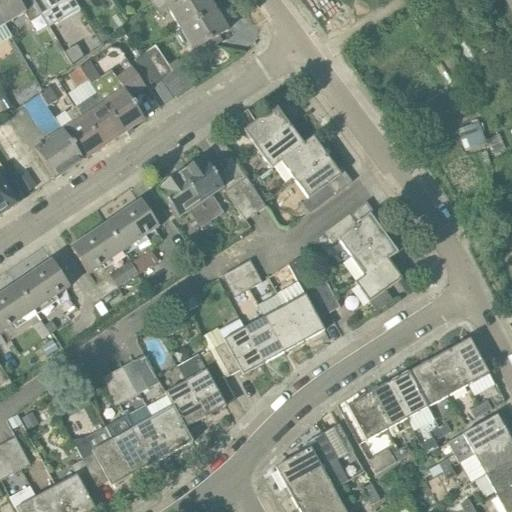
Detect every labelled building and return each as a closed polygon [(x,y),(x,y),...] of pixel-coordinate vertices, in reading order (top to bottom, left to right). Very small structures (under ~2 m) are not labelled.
[(42,17),(31,0),(0,0),(0,17),(5,27),(24,15),(30,24),(42,17)] [(69,0),(31,0),(42,17),(69,0)] [(181,32),(216,11),(209,0),(188,0),(185,2),(184,0),(163,0),(153,6),(160,18),(168,12),(181,32)] [(181,32),(183,35),(193,53),(228,32),(216,11),(181,32)] [(106,30),(96,36),(101,45),(111,39),(106,30)] [(77,46),(64,53),(72,66),(84,58),(77,46)] [(145,56),(162,81),(173,74),(155,49),(145,56)] [(145,56),(134,63),(152,88),(162,81),(145,56)] [(111,72),(124,90),(104,104),(105,106),(123,135),(144,121),(135,109),(136,108),(134,105),(133,105),(129,100),(145,88),(133,72),(125,61),(111,72)] [(88,82),(91,86),(101,79),(91,62),(80,70),(88,82)] [(88,82),(80,70),(69,77),(77,89),(88,82)] [(58,101),(51,89),(39,97),(47,109),(58,101)] [(104,104),(97,95),(77,109),(103,148),(123,135),(105,106),(104,104)] [(6,96),(0,99),(0,109),(4,116),(14,110),(6,96)] [(67,115),(73,125),(62,132),(83,162),(103,148),(77,109),(67,115)] [(244,133),(257,151),(290,128),(276,109),(244,133)] [(457,129),(464,151),(487,144),(480,122),(457,129)] [(271,170),(273,168),(281,163),(303,146),(290,128),(257,151),(271,170)] [(62,132),(61,130),(44,142),(33,150),(54,181),(83,162),(62,132)] [(292,179),(295,182),(327,158),(313,139),(303,146),(281,163),(273,168),(285,184),(292,179)] [(246,179),(240,170),(229,153),(218,161),(235,186),(246,179)] [(308,201),(303,205),(310,215),(335,196),(328,186),(341,177),(327,158),(295,182),(308,201)] [(212,198),(224,191),(208,167),(204,161),(180,176),(211,223),(223,215),(212,198)] [(225,193),(235,186),(218,161),(208,167),(224,191),(225,193)] [(273,173),(271,170),(259,179),(261,182),(273,173)] [(0,217),(16,206),(12,200),(11,200),(20,194),(4,171),(0,174),(0,217)] [(27,172),(16,179),(26,195),(37,188),(27,172)] [(200,231),(211,223),(180,176),(157,192),(177,222),(189,215),(200,231)] [(245,223),(255,216),(238,190),(249,183),(246,179),(235,186),(225,193),(233,206),(245,223)] [(238,190),(255,216),(266,209),(254,192),(249,183),(238,190)] [(142,242),(159,230),(141,203),(123,214),(142,242)] [(124,254),(142,242),(123,214),(106,226),(124,254)] [(338,241),(351,260),(384,236),(370,217),(357,226),(350,216),(324,235),(332,245),(338,241)] [(107,266),(124,254),(106,226),(88,238),(107,266)] [(213,239),(212,245),(216,251),(225,244),(219,235),(213,239)] [(351,260),(364,277),(365,278),(388,262),(398,255),(384,236),(351,260)] [(89,278),(107,266),(88,238),(71,250),(89,278)] [(148,252),(131,265),(138,275),(139,277),(140,276),(156,264),(148,252)] [(288,267),(298,285),(303,294),(314,288),(299,260),(288,267)] [(118,289),(138,275),(131,265),(129,262),(109,276),(118,289)] [(222,277),(228,287),(255,273),(250,262),(222,277)] [(388,262),(365,278),(364,277),(355,285),(369,304),(402,281),(388,262)] [(52,302),(70,290),(51,263),(34,274),(52,302)] [(262,284),(255,273),(228,287),(234,299),(260,286),(262,284)] [(35,314),(52,302),(34,274),(16,286),(35,314)] [(340,310),(325,282),(314,288),(329,315),(340,310)] [(298,285),(277,296),(278,297),(284,309),(303,344),(324,333),(324,332),(335,326),(329,315),(314,288),(303,294),(298,285)] [(0,299),(17,325),(35,314),(16,286),(0,296),(0,299)] [(197,296),(196,297),(183,304),(188,312),(202,305),(197,296)] [(0,336),(17,325),(0,299),(0,336)] [(303,344),(284,309),(264,320),(283,355),(303,344)] [(263,366),(283,355),(264,320),(244,331),(263,366)] [(40,321),(31,327),(41,342),(50,336),(44,328),(40,321)] [(58,331),(52,322),(44,328),(50,336),(58,331)] [(243,377),(263,366),(244,331),(224,342),(225,344),(214,350),(229,378),(240,372),(243,377)] [(58,350),(52,340),(41,347),(47,357),(58,350)] [(449,353),(468,388),(489,376),(469,341),(449,353)] [(190,359),(184,348),(174,354),(180,364),(190,359)] [(199,358),(177,369),(185,384),(185,383),(205,419),(225,408),(214,386),(224,380),(209,353),(199,359),(199,358)] [(448,399),(468,388),(449,353),(429,364),(448,399)] [(133,363),(148,390),(158,385),(153,375),(144,357),(133,363)] [(122,369),(137,396),(148,390),(133,363),(122,369)] [(427,410),(448,399),(429,364),(408,375),(427,410)] [(111,375),(126,402),(137,396),(122,369),(111,375)] [(100,381),(109,399),(115,408),(126,402),(111,375),(100,381)] [(407,421),(427,410),(408,375),(388,386),(407,421)] [(173,409),(185,430),(205,419),(185,383),(185,384),(165,395),(172,409),(173,409)] [(387,432),(407,421),(388,386),(368,397),(387,432)] [(366,443),(387,432),(368,397),(347,408),(366,443)] [(478,407),(483,415),(491,410),(487,402),(478,407)] [(475,420),(483,415),(478,407),(470,412),(475,420)] [(31,409),(19,416),(27,432),(40,425),(31,409)] [(172,409),(153,420),(172,455),(193,444),(185,430),(173,409),(172,409)] [(17,416),(7,422),(13,432),(22,427),(17,416)] [(474,457),(508,437),(497,417),(462,436),(474,457)] [(152,466),(172,455),(153,420),(132,431),(152,466)] [(438,429),(443,438),(451,433),(446,425),(438,429)] [(108,483),(111,488),(131,477),(112,443),(104,426),(97,434),(85,440),(72,442),(82,461),(97,489),(108,483)] [(435,442),(443,438),(438,429),(430,433),(435,442)] [(131,477),(152,466),(132,431),(112,443),(131,477)] [(485,477),(511,461),(511,443),(508,437),(474,457),(485,477)] [(19,472),(30,466),(15,439),(4,445),(19,472)] [(0,463),(8,478),(19,472),(4,445),(0,447),(0,463)] [(397,451),(402,460),(411,456),(406,447),(397,451)] [(287,490),(322,471),(310,450),(275,470),(287,490)] [(394,465),(402,460),(397,451),(389,456),(394,465)] [(76,478),(56,488),(68,511),(95,511),(86,495),(97,489),(82,461),(71,467),(76,478)] [(442,475),(451,470),(447,461),(437,466),(442,475)] [(496,497),(511,487),(511,461),(485,477),(496,497)] [(0,482),(8,478),(0,463),(0,482)] [(451,470),(442,475),(447,483),(456,478),(451,470)] [(298,511),(333,492),(322,471),(287,490),(298,511)] [(362,491),(367,499),(376,494),(371,486),(362,491)] [(511,511),(511,487),(496,497),(503,511),(511,511)] [(42,511),(68,511),(56,488),(36,499),(42,511)] [(16,511),(42,511),(36,499),(30,489),(10,500),(16,511)] [(298,511),(343,511),(344,511),(333,492),(298,511)] [(376,494),(367,499),(371,507),(380,502),(376,494)] [(463,511),(466,511),(473,509),(469,500),(460,504),(463,511)]
